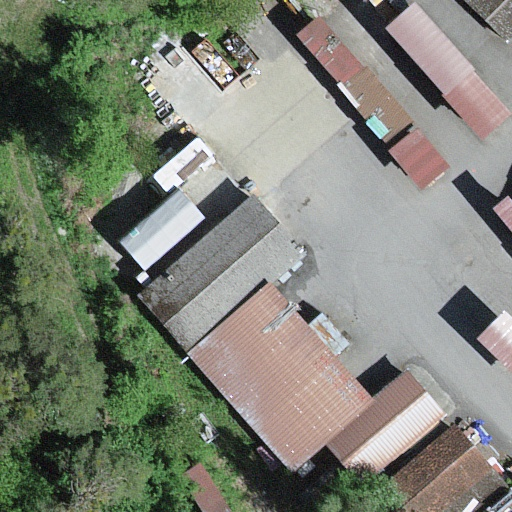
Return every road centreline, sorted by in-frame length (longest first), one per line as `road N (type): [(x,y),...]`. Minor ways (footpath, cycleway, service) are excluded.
road 1 (track): [(79,390),(55,155),(88,0)]
road 2 (track): [(79,390),(102,511)]
